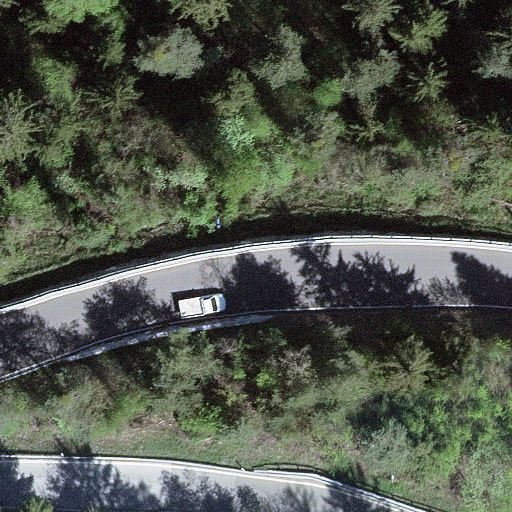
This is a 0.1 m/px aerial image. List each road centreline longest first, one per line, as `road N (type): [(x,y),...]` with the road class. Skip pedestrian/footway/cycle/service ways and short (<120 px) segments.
road 1 (tertiary): [(511,283),(173,295),(0,344)]
road 2 (tertiary): [(0,484),(225,492),(315,511)]
